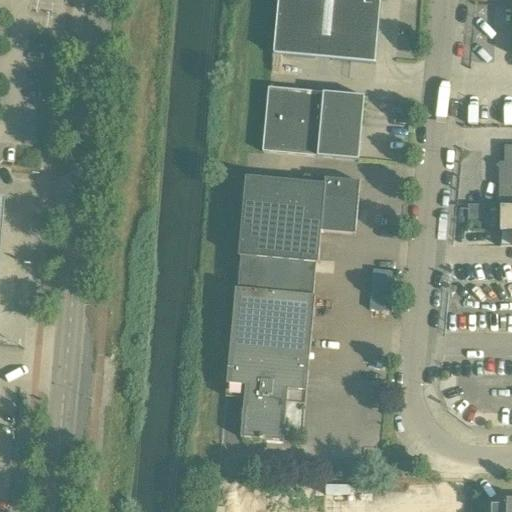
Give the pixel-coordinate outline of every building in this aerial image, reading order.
[(277,0),(273,56),(375,65),(381,2),(380,0),(277,0)] [(269,90),(263,153),(357,162),(358,160),(351,159),(354,127),(360,127),(363,98),(269,90)] [(499,164),(499,205),(511,204),(511,147),(504,147),(504,164),(499,164)] [(245,178),(238,258),(241,258),(239,274),(314,281),(316,265),(318,265),(321,233),(355,236),(360,183),(302,178),(302,183),(245,178)] [(511,208),(500,208),(500,248),(511,247),(511,208)] [(370,311),(389,313),(393,272),(374,271),(370,311)] [(235,290),(225,398),(244,400),(240,439),(283,443),(287,404),(305,405),(315,297),(313,297),(314,281),(239,274),(238,290),(235,290)] [(491,503),(490,511),(511,511),(511,498),(505,499),(505,503),(491,503)]
